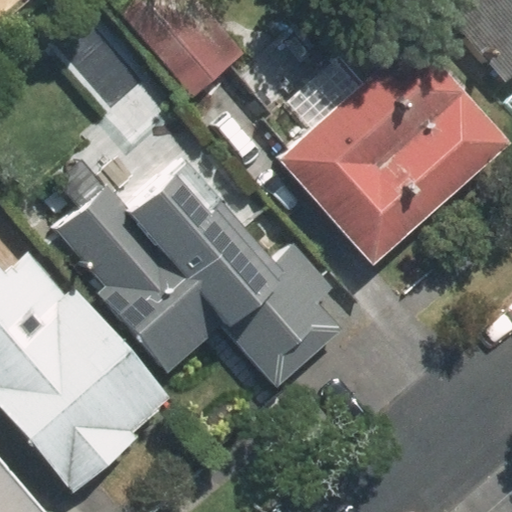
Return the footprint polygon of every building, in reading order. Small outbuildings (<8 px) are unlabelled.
[(90,0),(178,98),(236,47),(194,0),(90,0)] [(511,45),(511,0),(416,0),(480,73),(511,45)] [(351,270),(484,144),(394,48),(363,77),(335,48),(272,107),(291,127),(251,165),(351,270)] [(279,242),(260,259),(166,157),(116,204),(95,180),(38,232),(89,288),(76,300),(146,376),(198,328),(254,388),(319,328),(301,308),(322,288),(279,242)] [(0,438),(53,497),(118,438),(111,430),(152,393),(61,294),(51,303),(0,245),(0,438)] [(0,511),(22,511),(0,486),(0,511)]
